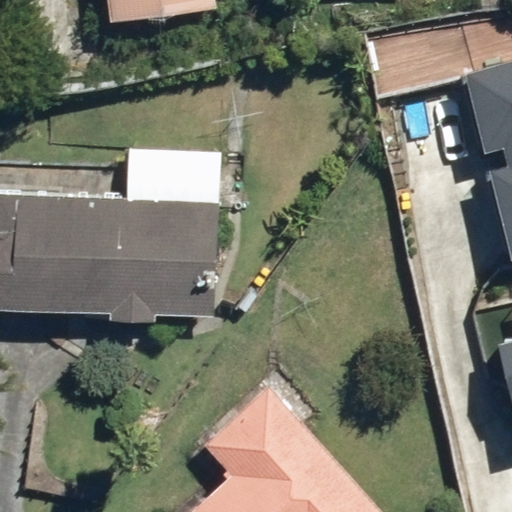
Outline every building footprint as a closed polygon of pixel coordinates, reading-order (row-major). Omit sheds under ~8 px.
[(100,0),(103,20),(214,5),(212,0),(100,0)] [(511,254),(511,56),(457,70),(476,149),(498,144),(503,164),(484,168),(505,257),(511,254)] [(121,195),(0,190),(0,315),(214,324),(221,151),(123,147),(121,195)] [(511,337),(482,346),(493,383),(501,381),(511,417),(511,337)] [(380,511),(262,385),(193,446),(221,478),(182,511),(380,511)]
